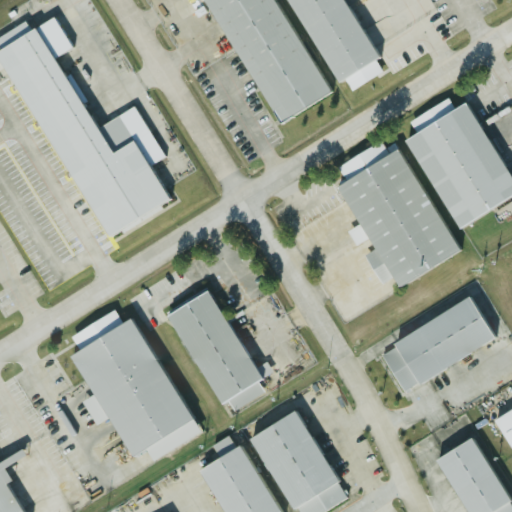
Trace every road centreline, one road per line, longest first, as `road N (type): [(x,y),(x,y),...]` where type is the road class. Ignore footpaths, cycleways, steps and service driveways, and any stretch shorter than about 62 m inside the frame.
road 1 (residential): [(0,344),(511,28)]
road 2 (residential): [(118,0),(362,388),(426,511)]
